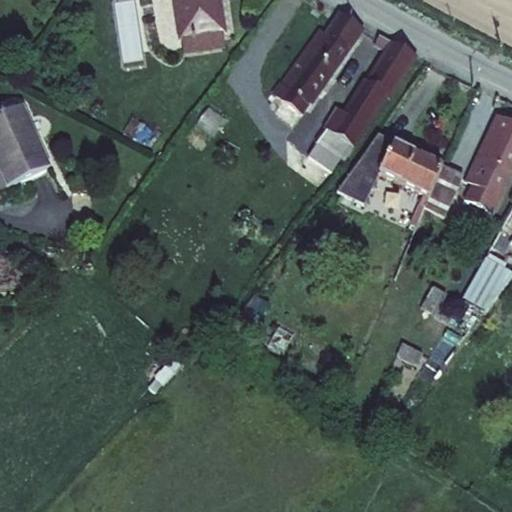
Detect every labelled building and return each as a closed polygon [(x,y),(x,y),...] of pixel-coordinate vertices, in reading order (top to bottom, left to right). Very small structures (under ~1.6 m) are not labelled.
[(226,0),(183,0),(188,32),(231,25),(226,0)] [(314,59),(293,89),(312,103),(369,22),(347,7),(337,23),(332,20),(319,38),(316,37),(306,52),(314,59)] [(231,25),(188,32),(191,48),(233,41),(231,25)] [(422,51),(387,28),(383,34),(395,43),(349,106),(342,101),(328,121),(333,125),(357,141),(390,89),(395,93),(422,51)] [(29,96),(0,110),(0,136),(20,177),(59,158),(29,96)] [(511,108),(506,106),(469,177),(489,187),(492,180),(497,183),(494,189),(502,193),(511,173),(511,108)] [(333,125),(326,137),(350,152),(357,141),(333,125)] [(384,130),(370,159),(408,178),(422,148),(384,130)] [(426,149),(422,148),(408,178),(437,192),(448,166),(450,160),(443,157),(442,151),(431,146),(426,149)] [(370,159),(359,183),(374,189),(382,170),(406,180),(408,178),(370,159)] [(470,168),(450,160),(448,166),(467,175),(470,168)] [(451,209),(467,175),(448,166),(437,192),(433,200),(451,209)] [(509,266),(488,255),(469,290),(490,301),(509,266)] [(441,317),(451,297),(434,288),(424,309),(441,317)]
